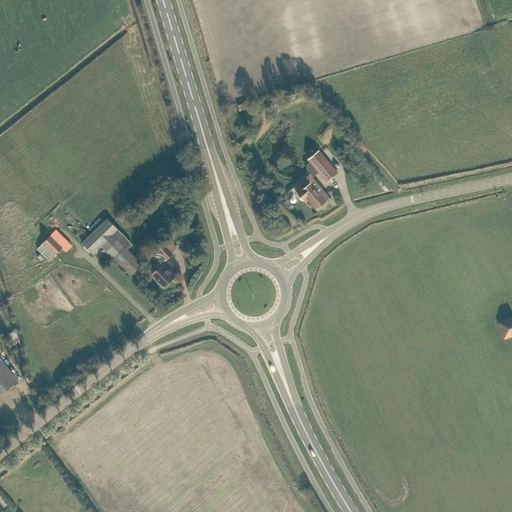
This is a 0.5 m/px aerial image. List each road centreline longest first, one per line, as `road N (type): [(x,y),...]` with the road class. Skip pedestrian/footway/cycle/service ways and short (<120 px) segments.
road 1 (unclassified): [(0,453),(153,333)]
road 2 (unclassified): [(337,232),(398,205),(511,179)]
road 3 (secondary): [(207,138),(166,0)]
road 4 (secondary): [(207,138),(236,270)]
road 5 (secondary): [(256,263),(207,138)]
road 6 (secondary): [(354,511),(296,404)]
